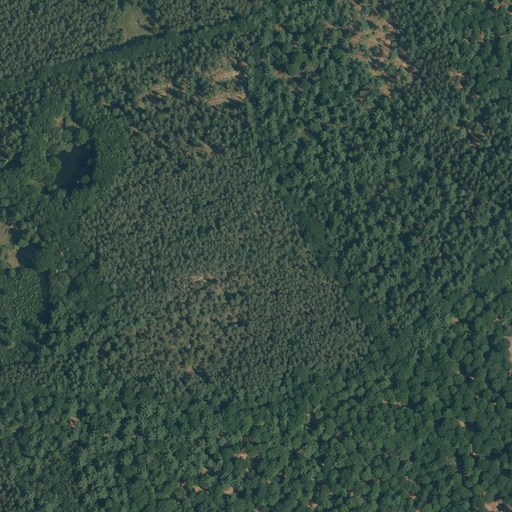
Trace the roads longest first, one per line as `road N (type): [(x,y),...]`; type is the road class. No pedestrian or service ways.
road 1 (track): [(267,16),(264,119),(272,152),(319,248),(391,353),(454,511)]
road 2 (track): [(58,398),(190,412),(270,408),(473,333)]
road 3 (track): [(58,70),(267,16)]
